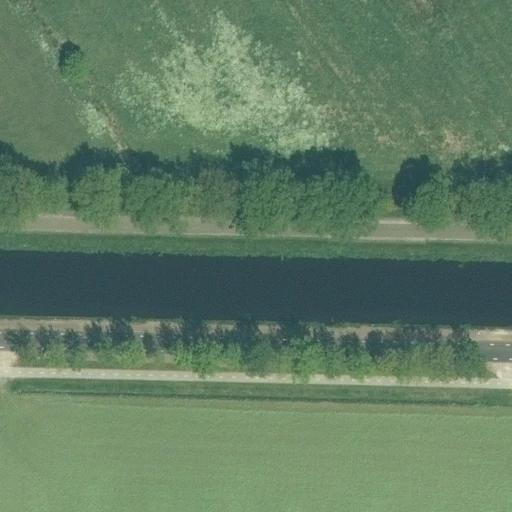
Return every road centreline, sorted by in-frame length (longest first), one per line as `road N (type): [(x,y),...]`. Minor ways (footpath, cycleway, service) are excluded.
road 1 (unclassified): [(511,235),(0,223)]
road 2 (tertiary): [(511,352),(0,341)]
